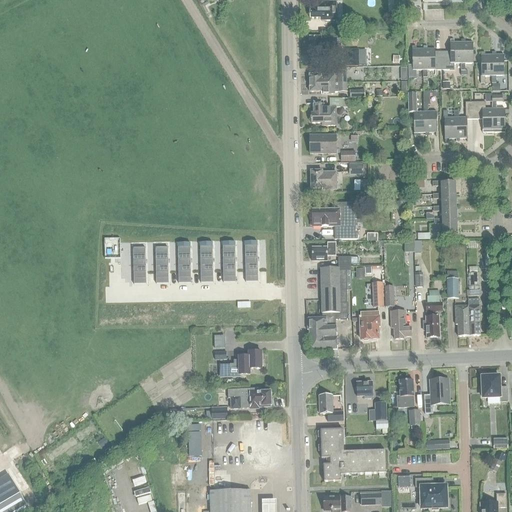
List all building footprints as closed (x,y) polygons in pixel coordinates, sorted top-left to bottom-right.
[(336,22),(336,3),(321,3),(321,2),(312,2),(312,9),(310,9),(310,11),(308,13),(308,16),(310,17),(310,19),(320,19),(320,22),(336,22)] [(320,56),(336,56),(336,40),(320,40),(320,37),(309,37),(309,47),(310,47),(310,54),(320,54),(320,56)] [(462,65),(462,41),(461,41),(461,43),(454,44),(454,41),(450,41),(450,53),(445,53),(445,71),(449,71),(449,72),(454,72),(454,65),(460,65),(462,65)] [(467,72),(465,72),(465,65),(473,65),(473,43),(465,43),(465,41),(462,41),(462,65),(460,65),(461,76),(467,76),(467,72)] [(406,58),(412,58),(412,67),(408,67),(408,79),(416,79),(416,72),(423,72),(424,72),(423,48),(423,50),(416,51),(416,48),(406,48),(406,58)] [(427,48),(423,48),(424,72),(423,72),(423,79),(427,79),(427,72),(440,71),(440,54),(435,54),(435,50),(427,50),(427,48)] [(359,50),(344,50),(345,67),(359,67),(359,66),(366,66),(366,50),(359,51),(359,50)] [(492,56),(492,78),(491,78),(491,84),(496,84),(496,78),(504,77),(503,53),(503,56),(496,56),(496,54),(492,54),(492,56)] [(480,85),(485,84),(485,78),(491,78),(492,78),(492,56),(485,56),(485,54),(481,54),(481,77),(480,77),(480,85)] [(309,75),(310,84),(347,84),(346,69),(333,69),(334,76),(321,76),(321,75),(309,75)] [(347,84),(310,84),(310,93),(321,92),(321,95),(334,95),(334,93),(347,93),(347,84)] [(350,91),(350,99),(364,99),(364,91),(350,91)] [(408,114),(413,114),(414,137),(418,137),(418,134),(425,134),(425,137),(425,113),(423,113),(416,113),(416,94),(413,94),(407,94),(408,114)] [(425,113),(425,137),(429,137),(429,134),(436,134),(436,137),(437,137),(436,113),(428,113),(428,104),(430,104),(430,94),(423,95),(423,113),(425,113)] [(347,109),(347,99),(329,99),(329,107),(324,107),(324,106),(313,106),(313,114),(311,114),(311,115),(310,117),(310,121),(311,123),(311,124),(321,124),(321,127),(336,127),(335,109),(347,109)] [(492,99),(492,110),(493,110),(494,131),(494,134),(505,134),(505,115),(505,111),(505,110),(497,110),(497,103),(503,103),(502,99),(492,99)] [(468,142),(467,120),(472,121),(472,103),(467,103),(467,115),(467,118),(459,118),(459,112),(454,112),(454,118),(456,118),(457,143),(460,143),(460,140),(467,140),(467,142),(468,142)] [(487,132),(494,131),(493,110),(492,110),(485,110),(485,103),(477,103),(478,121),(483,121),(483,134),(487,134),(487,132)] [(456,118),(454,118),(447,119),(447,112),(443,112),(443,120),(444,120),(445,143),(449,143),(449,140),(456,140),(456,143),(457,143),(456,118)] [(336,136),(309,136),(309,155),(336,154),(336,136)] [(340,152),(341,163),(355,163),(354,152),(340,152)] [(348,165),(348,176),(366,176),(366,165),(348,165)] [(321,190),(336,190),(336,172),(323,172),(323,171),(310,171),(310,189),(321,189),(321,190)] [(441,196),(456,196),(455,183),(442,183),(442,182),(432,183),(432,187),(441,187),(441,194),(441,196)] [(442,209),(456,209),(456,196),(441,196),(441,194),(433,195),(433,200),(441,199),(441,207),(442,209)] [(355,232),(355,204),(334,204),(334,211),(312,211),(312,222),(312,221),(313,228),(335,227),(335,240),(358,240),(358,232),(355,232)] [(442,222),(456,221),(456,209),(442,209),(441,207),(433,207),(433,212),(442,212),(442,220),(442,222)] [(442,222),(442,220),(434,220),(434,225),(442,225),(442,234),(457,234),(456,221),(442,222)] [(404,254),(415,253),(414,242),(403,243),(404,254)] [(327,244),(327,248),(312,249),(312,262),(328,262),(328,258),(336,258),(336,244),(327,244)] [(351,292),(351,272),(351,265),(338,265),(338,270),(321,270),(322,319),(307,319),(307,330),(310,330),(310,339),(312,339),(312,351),(337,350),(336,328),(335,328),(335,321),(347,321),(347,292),(351,292)] [(466,297),(480,296),(478,268),(468,268),(469,291),(466,291),(466,297)] [(356,278),(364,278),(364,269),(356,270),(356,278)] [(458,300),(458,280),(447,280),(447,300),(458,300)] [(383,308),(382,283),(371,284),(372,308),(383,308)] [(393,287),(384,288),(385,308),(394,307),(393,287)] [(424,304),(425,313),(442,312),(442,303),(439,303),(438,291),(429,292),(429,297),(426,297),(427,304),(424,304)] [(468,306),(469,337),(480,337),(478,299),(468,300),(468,306)] [(469,337),(468,306),(455,307),(455,326),(458,326),(458,337),(469,337)] [(370,313),(359,313),(360,318),(360,340),(379,339),(378,329),(380,329),(380,318),(379,317),(379,312),(370,313)] [(411,338),(411,329),(406,329),(406,312),(391,313),(391,329),(395,329),(395,340),(403,340),(403,338),(411,338)] [(440,338),(439,317),(426,317),(426,323),(423,323),(424,331),(427,331),(427,339),(440,338)] [(215,361),(226,360),(225,353),(214,353),(215,361)] [(249,370),(261,370),(261,353),(248,353),(248,357),(238,357),(238,362),(233,362),(233,365),(219,365),(219,377),(238,377),(238,376),(249,376),(249,370)] [(508,403),(507,388),(500,388),(499,377),(482,378),(483,399),(500,398),(500,403),(508,403)] [(431,400),(424,400),(425,415),(433,415),(432,406),(449,405),(448,397),(450,397),(449,389),(448,389),(447,381),(443,381),(443,379),(435,380),(435,381),(430,381),(431,400)] [(396,399),(397,409),(414,408),(413,398),(414,397),(413,381),(399,382),(400,398),(396,399)] [(367,399),(368,403),(373,403),(372,399),(374,399),(373,383),(357,384),(357,398),(365,398),(365,400),(367,399)] [(271,408),(270,391),(257,392),(257,389),(226,390),(226,399),(229,399),(230,410),(249,410),(249,411),(258,410),(258,408),(271,408)] [(332,396),(319,396),(320,415),(327,415),(328,423),(343,422),(343,413),(333,413),(332,396)] [(386,404),(374,404),(375,422),(386,422),(386,404)] [(227,420),(227,408),(220,408),(211,409),(211,421),(227,420)] [(418,410),(408,411),(409,427),(420,426),(418,410)] [(344,459),(344,453),(343,430),(320,431),(321,460),(328,459),(344,459)] [(188,433),(188,457),(201,457),(201,433),(188,433)] [(108,444),(105,438),(100,441),(103,447),(108,444)] [(507,438),(493,439),(493,450),(507,450),(507,438)] [(434,442),(426,442),(426,451),(449,450),(449,443),(434,444),(434,442)] [(386,452),(344,453),(344,459),(328,459),(328,466),(323,466),(324,483),(341,482),(341,476),(387,474),(386,452)] [(498,452),(495,460),(501,463),(502,461),(504,462),(507,456),(505,455),(498,452)] [(410,477),(397,478),(397,489),(410,489),(410,477)] [(438,488),(439,488),(439,487),(434,487),(433,480),(415,480),(416,489),(421,489),(422,510),(432,510),(432,511),(439,511),(439,509),(449,509),(449,500),(447,500),(447,492),(438,492),(438,488)] [(210,493),(210,511),(250,511),(250,492),(210,493)] [(381,507),(381,494),(360,495),(361,507),(381,507)] [(507,508),(506,494),(496,495),(497,504),(481,504),(481,511),(497,511),(497,509),(507,508)] [(269,499),(261,499),(261,511),(275,511),(276,498),(269,499)] [(351,511),(351,498),(323,499),(323,511),(351,511)]
